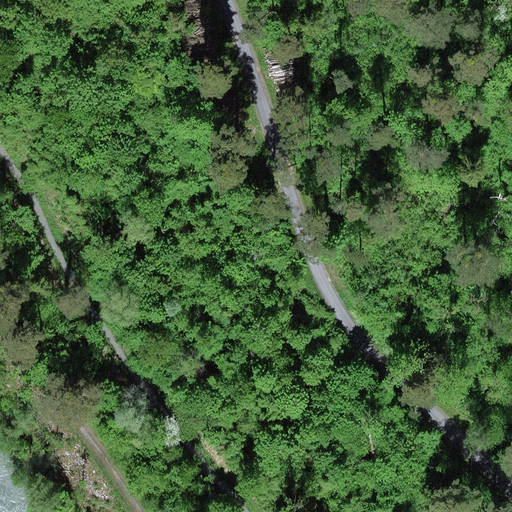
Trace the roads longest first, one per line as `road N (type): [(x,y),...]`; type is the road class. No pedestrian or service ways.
road 1 (track): [(228,0),(329,298),(410,396),(511,489)]
road 2 (track): [(0,317),(135,511)]
